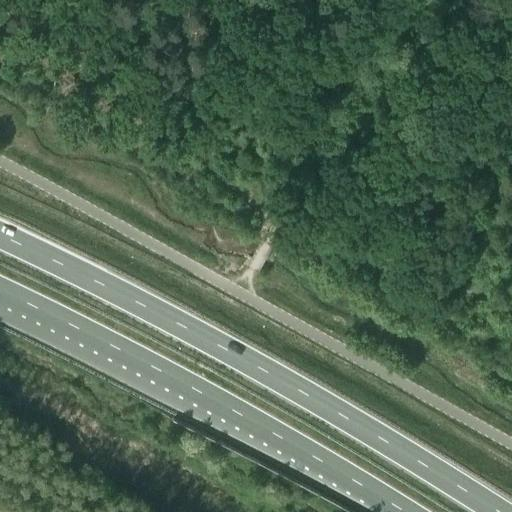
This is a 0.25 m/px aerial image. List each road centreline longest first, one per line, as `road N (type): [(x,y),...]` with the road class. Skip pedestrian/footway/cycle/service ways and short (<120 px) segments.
road 1 (trunk): [(495,511),(283,382),(0,236)]
road 2 (trunk): [(0,293),(207,398),(402,511)]
